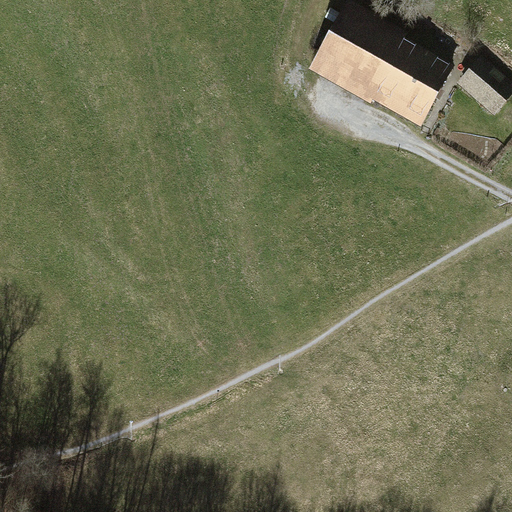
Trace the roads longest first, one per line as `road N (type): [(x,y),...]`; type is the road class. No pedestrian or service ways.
road 1 (track): [(0,470),(224,388),(511,220)]
road 2 (track): [(511,196),(306,82),(299,47),(317,0)]
